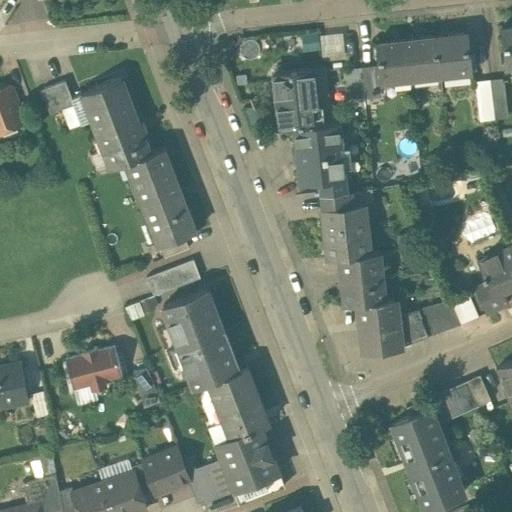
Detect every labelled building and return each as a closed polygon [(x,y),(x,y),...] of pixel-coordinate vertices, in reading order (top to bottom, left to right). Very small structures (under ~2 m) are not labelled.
[(511,25),(502,27),(502,26),(501,26),(505,67),(507,67),(507,65),(511,64),(511,25)] [(324,32),(326,58),(346,56),(344,30),(324,32)] [(465,31),(436,34),(441,73),(470,70),(470,71),(471,71),(466,30),(465,30),(465,31)] [(323,46),(323,33),(310,33),(310,46),(323,46)] [(436,34),(407,37),(406,37),(411,77),(441,73),(436,34)] [(405,38),(377,41),(376,40),(375,40),(380,81),(381,81),(381,80),(411,77),(406,37),(405,37),(405,38)] [(374,64),(361,66),(364,96),(377,94),(374,64)] [(312,66),(273,71),(276,95),(281,94),(282,108),(277,109),(279,126),(294,125),(319,122),(312,66)] [(121,76),(82,91),(91,117),(111,166),(127,160),(127,159),(149,151),(142,131),(138,120),(121,76)] [(503,78),(489,80),(494,116),(494,117),(507,115),(503,78)] [(65,79),(41,88),(50,112),(73,103),(70,95),(71,95),(65,79)] [(489,80),(476,82),(480,118),(494,116),(489,80)] [(0,82),(0,129),(22,121),(8,84),(2,82),(0,82)] [(91,117),(82,91),(71,95),(70,95),(73,103),(80,121),(91,117)] [(319,122),(294,125),(300,180),(320,178),(321,192),(345,189),(338,120),(319,122)] [(149,151),(127,159),(127,160),(159,244),(184,234),(195,230),(162,146),(149,151)] [(345,189),(321,192),(323,206),(352,203),(351,189),(345,189)] [(363,202),(323,206),(324,218),(328,218),(332,254),(328,255),(328,256),(341,255),(368,252),(363,202)] [(184,234),(159,244),(164,256),(188,246),(184,234)] [(511,244),(478,260),(477,258),(477,259),(483,274),(482,275),(484,278),(485,278),(487,282),(475,287),(485,312),(486,311),(485,310),(506,300),(507,302),(508,301),(502,289),(511,284),(511,244)] [(368,252),(341,255),(346,303),(358,301),(382,298),(376,251),(368,252)] [(193,258),(146,276),(153,294),(200,276),(193,258)] [(206,287),(163,303),(179,345),(222,328),(206,287)] [(467,291),(450,299),(460,322),(477,315),(467,291)] [(133,315),(154,310),(151,297),(130,303),(133,315)] [(382,298),(358,301),(364,350),(400,346),(400,345),(396,315),(394,297),(382,298)] [(450,299),(418,309),(427,335),(460,322),(450,299)] [(418,309),(396,315),(400,345),(427,335),(418,309)] [(222,328),(179,345),(194,386),(209,380),(237,369),(222,328)] [(114,344),(97,349),(97,346),(81,350),(82,353),(65,357),(73,387),(90,382),(91,388),(107,384),(105,378),(122,374),(114,344)] [(511,360),(496,367),(496,369),(498,368),(511,397),(508,398),(511,408),(511,360)] [(20,361),(0,364),(0,405),(28,401),(20,361)] [(268,422),(247,366),(237,369),(209,380),(224,419),(231,436),(261,425),(268,422)] [(147,367),(133,370),(144,407),(159,400),(147,367)] [(467,380),(425,399),(429,408),(430,407),(436,423),(478,404),(469,385),(467,380)] [(469,385),(478,404),(481,412),(492,407),(480,380),(469,385)] [(43,390),(31,393),(37,416),(49,413),(43,390)] [(429,408),(393,422),(425,507),(463,492),(436,423),(430,407),(429,408)] [(261,425),(231,436),(224,419),(209,425),(221,456),(239,502),(284,484),(267,440),(261,425)] [(274,437),(268,422),(261,425),(267,440),(274,437)] [(179,451),(145,465),(153,487),(188,474),(187,470),(182,458),(179,451)] [(191,455),(182,458),(187,470),(195,467),(191,455)] [(195,467),(187,470),(188,474),(198,500),(204,497),(209,511),(212,511),(239,502),(221,456),(195,467)] [(143,461),(130,465),(132,471),(133,470),(140,492),(153,487),(145,465),(144,465),(143,461)] [(132,471),(103,481),(113,511),(135,511),(146,509),(140,492),(133,470),(132,471)] [(55,472),(22,481),(28,504),(39,501),(41,511),(45,511),(63,508),(59,490),(55,472)] [(73,491),(72,491),(79,511),(113,511),(103,481),(73,491)] [(71,485),(59,490),(63,508),(63,511),(79,511),(72,491),(73,491),(71,485)] [(28,504),(2,510),(2,511),(41,511),(39,501),(28,504)]
